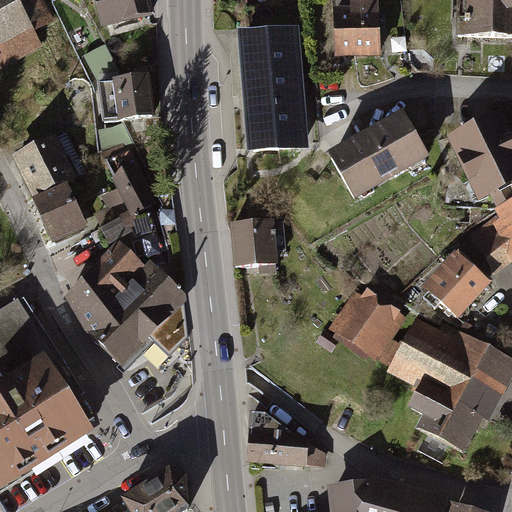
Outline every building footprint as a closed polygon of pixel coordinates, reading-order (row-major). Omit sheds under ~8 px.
[(0,0),(0,50),(51,22),(38,0),(0,0)] [(98,0),(105,26),(150,15),(146,0),(98,0)] [(340,0),(334,1),(336,55),(379,54),(377,3),(360,3),(359,0),(340,0)] [(511,0),(459,0),(459,37),(511,37),(511,0)] [(292,33),(246,37),(255,151),(301,147),(292,33)] [(89,53),(95,76),(117,71),(112,48),(89,53)] [(152,118),(148,80),(100,86),(105,123),(152,118)] [(360,143),(332,160),(355,199),(426,157),(403,118),(375,135),(373,131),(368,130),(362,130),(359,135),(358,140),(360,143)] [(511,146),(498,118),(456,138),(462,160),(472,180),(478,177),(487,195),(491,194),(499,210),(511,203),(511,146)] [(115,130),(123,146),(132,142),(124,126),(115,130)] [(53,141),(18,158),(38,198),(72,181),(67,169),(74,166),(70,157),(62,160),(53,141)] [(97,147),(88,148),(90,163),(100,161),(97,147)] [(121,147),(107,154),(110,160),(106,162),(133,214),(139,213),(146,210),(152,207),(143,190),(148,187),(130,151),(124,154),(121,147)] [(83,226),(65,189),(36,203),(53,240),(83,226)] [(511,203),(499,210),(505,221),(499,223),(503,231),(481,248),(496,269),(511,256),(511,203)] [(89,333),(122,365),(186,298),(164,277),(169,275),(151,215),(140,219),(139,213),(133,214),(103,231),(113,251),(67,300),(89,333)] [(280,224),(234,228),(237,268),(261,266),(261,273),(276,272),(274,253),(284,252),(283,235),(281,235),(280,224)] [(487,284),(460,260),(429,294),(456,318),(487,284)] [(374,283),(340,333),(371,354),(405,304),(374,283)] [(0,478),(94,419),(18,301),(0,312),(0,374),(9,388),(0,393),(0,478)] [(425,384),(453,331),(445,327),(441,335),(419,323),(401,358),(387,351),(381,361),(425,384)] [(462,452),(510,361),(453,331),(425,384),(412,409),(428,417),(421,430),(462,452)] [(339,343),(325,333),(319,341),(333,351),(339,343)] [(265,417),(253,416),(249,461),(320,467),(321,454),(290,438),(291,436),(265,417)] [(170,472),(124,501),(130,511),(186,511),(188,511),(185,479),(170,472)] [(267,511),(330,511),(330,480),(350,480),(350,473),(267,475),(267,511)] [(441,511),(443,504),(372,486),(372,484),(335,488),(337,511),(441,511)]
